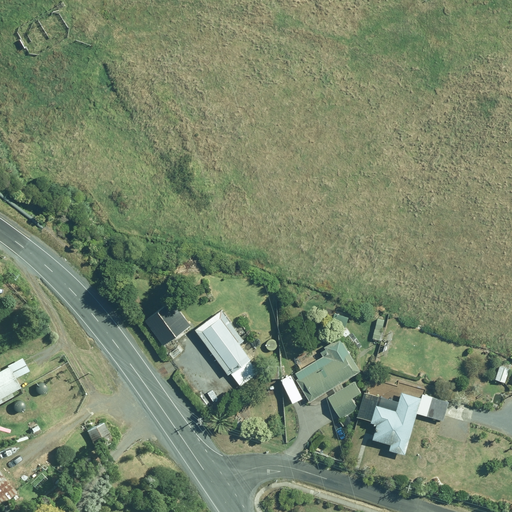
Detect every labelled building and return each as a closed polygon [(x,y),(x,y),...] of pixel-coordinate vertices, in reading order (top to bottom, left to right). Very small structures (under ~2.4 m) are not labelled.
[(349,315),(333,309),(329,321),(344,327),(349,315)] [(216,312),(193,329),(226,374),(229,372),(240,386),(259,372),(216,312)] [(386,320),(376,318),(371,339),(381,342),(386,320)] [(309,401),(359,370),(338,335),(317,349),(320,355),(291,373),(309,401)] [(20,357),(0,367),(0,401),(11,395),(9,391),(18,387),(13,377),(27,370),(20,357)] [(503,384),(509,368),(498,364),(493,380),(503,384)] [(360,391),(353,379),(326,397),(339,418),(357,407),(350,397),(360,391)] [(38,381),(36,381),(35,382),(34,383),(33,384),(32,385),(32,386),(32,387),(31,389),(32,390),(32,391),(33,393),(33,394),(34,395),(35,395),(37,396),(38,396),(39,396),(41,396),(42,396),(43,395),(44,394),(45,393),(46,392),(47,391),(47,390),(47,388),(47,387),(46,386),(46,385),(45,384),(44,383),(43,382),(42,381),(40,381),(39,381),(38,381)] [(442,419),(447,400),(421,392),(420,397),(399,391),(394,409),(374,403),(369,423),(375,424),(371,438),(389,443),(387,449),(404,454),(416,412),(442,419)] [(19,398),(18,398),(16,398),(15,398),(14,398),(12,399),(11,400),(11,401),(10,402),(9,403),(9,405),(9,406),(9,407),(10,409),(10,410),(11,411),(12,412),(14,412),(15,413),(16,413),(18,413),(19,413),(20,412),(21,412),(22,411),(23,410),(24,409),(24,407),(25,406),(25,405),(24,403),(24,402),(23,401),(22,400),(21,399),(20,398),(19,398)] [(102,420),(83,429),(92,446),(110,437),(102,420)] [(474,439),(470,448),(481,454),(485,445),(474,439)] [(0,506),(17,493),(0,471),(0,506)]
